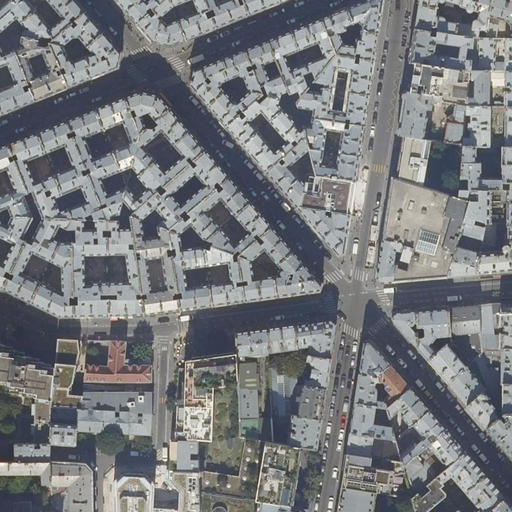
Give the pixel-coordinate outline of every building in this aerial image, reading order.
[(9,0),(0,8),(0,31),(2,32),(18,19),(21,23),(36,11),(26,0),(46,0),(47,1),(48,0),(9,0)] [(48,0),(47,1),(62,19),(51,28),(36,11),(21,23),(26,29),(23,32),(22,37),(38,41),(44,36),(45,37),(50,38),(51,37),(54,40),(86,12),(76,0),(48,0)] [(115,0),(126,12),(137,25),(165,0),(115,0)] [(161,18),(173,7),(170,0),(165,0),(137,25),(152,42),(158,44),(170,47),(175,45),(186,41),(178,21),(167,25),(161,18)] [(170,0),(173,7),(190,0),(193,0),(199,12),(178,21),(186,41),(201,35),(216,29),(205,0),(170,0)] [(205,0),(216,29),(233,22),(249,15),(243,0),(205,0)] [(279,0),(243,0),(249,15),(265,9),(280,3),(279,0)] [(347,8),(353,24),(356,23),(357,25),(358,24),(359,24),(360,24),(361,24),(362,25),(361,31),(355,30),(350,36),(360,38),(360,39),(359,38),(358,38),(357,39),(356,40),(353,40),(353,43),(355,43),(355,46),(344,44),(336,54),(335,55),(374,61),(376,50),(380,20),(383,1),(382,0),(367,0),(360,3),(347,8)] [(418,0),(416,17),(414,29),(456,35),(461,0),(418,0)] [(487,31),(491,0),(461,0),(456,35),(473,37),(478,38),(479,30),(487,31)] [(511,0),(491,0),(487,31),(486,39),(495,39),(496,39),(501,21),(507,22),(510,28),(510,39),(511,39),(511,0)] [(334,13),(321,18),(336,54),(344,44),(340,34),(342,33),(343,35),(345,34),(344,32),(345,32),(346,31),(346,30),(347,28),(347,31),(354,28),(353,24),(347,8),(334,13)] [(96,23),(86,12),(54,40),(50,43),(63,46),(74,37),(75,37),(76,38),(77,38),(78,38),(79,37),(87,47),(104,32),(96,23)] [(267,40),(276,60),(281,74),(288,92),(289,94),(298,91),(300,97),(306,91),(308,88),(303,75),(312,71),(315,79),(335,55),(336,54),(321,18),(307,24),(279,35),(267,40)] [(473,37),(456,35),(414,29),(412,47),(409,63),(415,63),(470,71),(473,37)] [(104,32),(87,47),(93,54),(85,57),(89,67),(85,68),(90,79),(104,74),(118,68),(122,53),(115,44),(104,32)] [(32,81),(34,87),(30,88),(35,101),(52,95),(68,88),(63,75),(60,69),(50,45),(45,47),(41,47),(38,41),(22,37),(21,42),(23,47),(14,50),(27,83),(32,81)] [(486,39),(478,38),(477,71),(511,71),(511,39),(510,39),(505,39),(505,63),(495,63),(495,39),(486,39)] [(255,45),(244,49),(260,88),(262,94),(269,96),(281,99),(282,94),(288,92),(281,74),(270,79),(264,65),(276,60),(267,40),(255,45)] [(50,43),(50,45),(60,69),(64,67),(66,73),(63,75),(68,88),(79,84),(90,79),(85,68),(89,67),(85,57),(73,62),(72,61),(71,60),(70,60),(69,60),(63,46),(50,43)] [(0,46),(0,68),(8,65),(16,84),(0,90),(0,109),(2,115),(17,109),(35,101),(30,88),(27,83),(14,50),(3,54),(0,46)] [(260,88),(244,49),(232,54),(212,62),(194,70),(190,86),(200,97),(214,114),(226,127),(257,99),(262,94),(260,88)] [(306,91),(300,97),(296,102),(298,108),(313,111),(312,119),(364,126),(366,114),(371,81),(374,61),(335,55),(315,79),(313,82),(324,84),(323,89),(321,89),(320,93),(306,91)] [(469,80),(470,71),(415,63),(415,64),(412,78),(410,92),(441,97),(440,102),(457,105),(467,107),(468,98),(469,80)] [(511,71),(477,71),(470,71),(469,80),(474,80),(474,87),(472,87),(472,91),(474,91),(474,98),(468,98),(467,107),(489,107),(489,86),(504,86),(504,104),(501,103),(500,103),(494,102),(494,107),(511,107),(511,71)] [(159,95),(141,91),(137,92),(125,97),(139,135),(131,167),(139,176),(156,161),(144,147),(161,132),(173,146),(190,131),(180,119),(162,99),(159,95)] [(440,103),(440,102),(441,97),(410,92),(405,92),(401,119),(398,135),(403,136),(423,139),(426,119),(430,120),(430,119),(433,117),(434,114),(432,111),(431,111),(432,105),(435,102),(440,103)] [(279,105),(281,99),(269,96),(260,103),(257,99),(226,127),(234,137),(254,159),(265,172),(306,138),(303,128),(300,131),(296,125),(279,105)] [(109,104),(95,109),(104,131),(123,123),(130,141),(128,145),(113,152),(121,172),(131,167),(139,135),(125,97),(109,104)] [(466,115),(467,107),(457,105),(455,117),(454,118),(453,123),(448,122),(447,123),(444,143),(463,146),(464,138),(466,115)] [(463,146),(476,147),(481,147),(497,147),(501,147),(511,147),(511,107),(494,107),(489,107),(467,107),(466,115),(470,115),(470,124),(468,123),(468,130),(470,130),(470,138),(464,138),(463,146)] [(81,115),(66,121),(106,220),(107,220),(112,220),(113,216),(120,214),(123,200),(127,186),(108,195),(102,180),(121,172),(113,152),(94,159),(85,138),(104,131),(95,109),(81,115)] [(338,179),(350,181),(356,182),(357,172),(361,146),(364,126),(312,119),(310,127),(302,126),(303,128),(306,138),(309,150),(316,175),(330,178),(330,173),(338,174),(338,179)] [(51,127),(37,133),(46,154),(65,146),(74,167),(54,175),(63,195),(82,187),(88,201),(68,209),(72,219),(85,219),(87,219),(86,217),(92,214),(95,220),(96,220),(106,220),(66,121),(51,127)] [(190,131),(173,146),(183,157),(165,172),(156,161),(139,176),(138,177),(148,189),(137,199),(127,186),(123,200),(134,214),(158,192),(155,189),(161,184),(164,187),(206,150),(198,141),(190,131)] [(23,138),(8,144),(28,193),(32,191),(43,218),(72,219),(68,209),(61,212),(56,198),(63,195),(54,175),(35,183),(27,162),(46,154),(37,133),(23,138)] [(431,141),(423,139),(403,136),(403,137),(400,156),(396,179),(423,187),(431,141)] [(289,167),(309,150),(306,138),(265,172),(278,188),(296,208),(298,207),(300,200),(305,185),(289,167)] [(0,147),(0,172),(7,170),(15,191),(0,196),(0,207),(1,210),(8,208),(12,217),(33,217),(24,195),(28,193),(8,144),(0,147)] [(476,162),(476,147),(463,146),(460,179),(468,179),(468,191),(501,191),(502,191),(502,183),(510,183),(509,191),(511,191),(511,147),(501,147),(501,178),(481,178),(481,162),(476,162)] [(180,215),(185,210),(188,214),(230,177),(217,163),(206,150),(164,187),(167,191),(162,196),(159,192),(158,192),(134,214),(131,216),(142,220),(156,209),(165,219),(157,226),(158,226),(169,230),(183,218),(180,215)] [(352,203),(356,182),(350,181),(349,186),(312,180),(313,175),(309,175),(306,201),(300,200),(298,207),(296,208),(318,233),(338,256),(345,254),(347,236),(352,203)] [(240,189),(230,177),(188,214),(191,217),(186,222),(183,219),(169,230),(180,234),(192,225),(204,239),(208,240),(221,229),(206,212),(220,200),(235,216),(251,202),(240,189)] [(423,187),(396,179),(392,177),(386,213),(382,240),(400,243),(402,246),(401,251),(397,264),(392,283),(418,281),(447,278),(469,201),(459,198),(423,187)] [(501,202),(501,191),(468,191),(459,190),(459,198),(469,201),(447,278),(464,276),(478,275),(477,263),(479,253),(465,249),(466,245),(464,241),(464,240),(465,235),(482,240),(486,224),(497,224),(499,224),(499,216),(491,216),(491,202),(501,202)] [(511,191),(509,191),(502,191),(501,191),(501,202),(506,202),(506,209),(503,209),(503,216),(499,216),(499,224),(506,224),(511,224),(511,191)] [(251,202),(235,216),(249,233),(236,245),(221,229),(208,240),(214,243),(212,247),(238,257),(272,227),(261,213),(251,202)] [(158,226),(159,236),(145,238),(142,220),(131,216),(133,229),(145,315),(164,313),(180,311),(173,256),(168,257),(167,249),(172,249),(172,248),(169,230),(158,226)] [(33,217),(12,217),(7,226),(0,223),(0,237),(13,243),(3,264),(0,262),(0,287),(3,289),(26,242),(22,240),(33,217)] [(68,228),(72,219),(43,218),(30,244),(26,242),(3,289),(15,295),(31,303),(41,282),(22,273),(33,253),(51,262),(61,242),(54,238),(60,226),(67,229),(68,228)] [(85,229),(85,219),(72,219),(68,228),(68,229),(77,229),(77,243),(73,243),(74,317),(92,317),(110,316),(109,283),(93,283),(91,285),(85,285),(84,256),(108,255),(107,238),(107,237),(103,237),(103,230),(107,230),(107,220),(106,220),(96,220),(96,229),(85,229)] [(118,220),(112,220),(107,220),(107,230),(112,230),(112,237),(107,238),(108,255),(126,255),(130,282),(109,283),(110,316),(126,316),(145,315),(133,229),(120,229),(119,220),(118,220)] [(511,224),(506,224),(506,226),(507,226),(507,237),(504,237),(504,245),(503,245),(502,245),(501,247),(501,248),(501,250),(501,251),(483,252),(484,246),(494,247),(497,224),(486,224),(482,240),(479,253),(477,263),(478,275),(503,273),(511,272),(511,224)] [(272,227),(238,257),(251,262),(264,250),(281,269),(280,270),(279,271),(279,272),(278,273),(278,274),(278,275),(279,275),(274,276),(277,297),(293,295),(320,291),(322,284),(307,266),(283,238),(272,227)] [(180,234),(169,230),(172,248),(176,248),(177,255),(173,256),(180,311),(196,308),(212,306),(209,285),(187,288),(185,269),(207,266),(205,249),(200,247),(182,250),(180,234)] [(400,243),(382,240),(379,258),(376,278),(382,284),(387,283),(392,283),(397,264),(393,263),(396,250),(401,251),(402,246),(400,243)] [(73,242),(61,242),(51,262),(62,268),(62,293),(41,282),(31,303),(47,311),(60,317),(74,317),(73,243),(73,242)] [(211,251),(205,249),(207,266),(228,263),(231,282),(209,285),(212,306),(228,304),(261,299),(277,297),(274,276),(254,279),(251,262),(238,257),(212,247),(211,251)] [(511,302),(501,303),(478,305),(482,349),(511,348),(511,302)] [(463,307),(448,308),(450,335),(451,340),(445,346),(428,361),(438,372),(447,383),(466,367),(451,349),(454,346),(472,363),(475,360),(482,354),(482,349),(478,305),(463,307)] [(426,310),(417,310),(417,327),(424,327),(424,336),(417,337),(418,349),(421,353),(428,361),(445,346),(437,336),(450,335),(448,308),(438,309),(426,310)] [(417,330),(417,327),(417,310),(406,311),(395,312),(392,319),(402,331),(418,349),(417,337),(417,334),(417,330)] [(295,325),(298,349),(310,347),(309,356),(331,359),(334,342),(336,325),(331,320),(311,323),(295,325)] [(281,327),(268,329),(269,353),(284,351),(284,353),(287,353),(287,350),(290,350),(290,355),(299,355),(299,359),(303,359),(303,355),(299,355),(298,349),(295,325),(281,327)] [(244,356),(269,353),(268,329),(250,331),(236,333),(237,353),(238,382),(241,437),(247,438),(258,440),(259,433),(264,432),(274,434),(273,423),(272,419),(272,418),(259,418),(257,390),(259,389),(259,374),(257,374),(256,363),(252,363),(251,361),(245,361),(244,356)] [(78,409),(81,409),(82,397),(67,396),(68,383),(75,366),(76,340),(67,340),(58,340),(55,370),(52,407),(78,409)] [(85,381),(152,381),(152,373),(152,365),(137,365),(128,359),(127,359),(126,359),(126,360),(125,361),(125,342),(121,342),(110,341),(109,368),(86,367),(85,381)] [(361,359),(359,374),(377,376),(392,364),(384,356),(371,341),(364,343),(361,359)] [(0,379),(10,381),(9,390),(37,394),(37,397),(36,397),(34,443),(51,443),(52,423),(52,419),(52,407),(55,370),(54,369),(41,367),(41,363),(29,361),(29,357),(20,356),(15,355),(15,350),(3,349),(3,344),(0,343),(0,379)] [(511,348),(482,349),(482,354),(486,366),(492,366),(492,356),(502,356),(501,376),(498,376),(498,369),(488,369),(493,384),(499,384),(502,384),(511,383),(511,348)] [(238,382),(237,353),(218,356),(194,359),(186,360),(187,368),(178,368),(178,392),(185,392),(185,399),(178,399),(176,430),(187,431),(187,439),(199,440),(211,440),(213,386),(238,382)] [(486,366),(482,354),(475,360),(487,389),(493,384),(488,369),(486,366)] [(309,356),(303,355),(303,359),(302,361),(310,362),(312,367),(313,367),(312,376),(313,377),(313,379),(309,380),(300,378),(299,385),(326,390),(329,375),(331,359),(309,356)] [(392,364),(377,376),(379,383),(383,382),(386,386),(385,387),(385,388),(391,395),(389,397),(388,395),(384,399),(384,401),(386,408),(411,387),(401,375),(392,364)] [(300,378),(300,373),(302,366),(302,365),(270,369),(272,418),(272,419),(292,414),(322,419),(324,406),(326,390),(299,385),(300,378)] [(467,367),(466,367),(447,383),(457,394),(467,406),(486,390),(467,367)] [(377,376),(359,374),(357,389),(354,403),(386,408),(384,401),(377,400),(376,398),(377,391),(377,390),(377,389),(376,388),(375,388),(374,387),(375,384),(376,382),(379,383),(377,376)] [(511,383),(502,384),(502,401),(494,407),(489,402),(501,392),(499,390),(499,384),(493,384),(487,389),(486,390),(467,406),(476,417),(486,429),(504,414),(511,414),(511,383)] [(411,387),(386,408),(389,418),(390,422),(393,421),(392,418),(402,409),(401,410),(402,411),(402,412),(404,413),(405,414),(401,417),(409,427),(430,410),(420,398),(411,387)] [(83,391),(82,397),(81,409),(89,409),(92,409),(105,410),(115,410),(121,411),(130,411),(135,411),(141,412),(152,412),(152,407),(152,392),(83,391)] [(386,408),(354,403),(352,419),(350,433),(373,436),(376,436),(395,439),(392,427),(373,424),(374,416),(389,418),(386,408)] [(78,409),(52,407),(52,419),(78,420),(78,409)] [(88,414),(89,409),(81,409),(78,409),(78,420),(77,425),(77,431),(103,432),(105,410),(92,409),(92,411),(94,411),(93,415),(88,414)] [(115,418),(115,410),(105,410),(103,432),(129,434),(130,411),(121,411),(121,414),(120,414),(119,415),(118,415),(118,416),(118,417),(118,418),(116,418),(115,418)] [(447,429),(438,418),(430,410),(409,427),(395,439),(401,461),(403,467),(447,429)] [(135,418),(135,411),(130,411),(129,434),(151,435),(152,412),(141,412),(140,415),(139,415),(139,417),(138,417),(137,417),(136,417),(135,418)] [(319,435),(322,419),(292,414),(288,444),(301,447),(317,449),(319,435)] [(511,414),(504,414),(486,429),(499,443),(511,458),(511,414)] [(77,425),(52,423),(51,443),(51,444),(76,445),(77,431),(77,425)] [(457,440),(447,429),(403,467),(412,499),(445,470),(443,468),(440,470),(428,456),(433,452),(447,468),(467,452),(457,440)] [(176,430),(171,431),(170,470),(200,473),(199,460),(199,440),(187,439),(187,431),(176,430)] [(373,436),(350,433),(348,443),(347,452),(401,461),(395,439),(376,436),(376,440),(384,441),(383,449),(376,447),(376,451),(371,451),(373,436)] [(255,500),(265,441),(258,440),(247,438),(240,476),(205,471),(205,460),(199,460),(200,473),(200,492),(255,500)] [(293,493),(301,447),(288,444),(265,441),(255,500),(291,506),(293,493)] [(51,455),(51,444),(51,443),(34,443),(14,444),(14,445),(15,445),(15,455),(51,455)] [(401,461),(347,452),(345,465),(343,477),(341,488),(386,495),(387,487),(384,486),(385,480),(368,477),(369,468),(385,471),(387,469),(387,468),(392,468),(388,495),(412,499),(403,467),(401,461)] [(445,470),(412,499),(415,511),(488,511),(506,497),(505,497),(494,484),(485,473),(467,452),(447,468),(445,470)] [(51,459),(51,455),(15,455),(16,460),(16,463),(51,462),(51,459)] [(0,475),(30,475),(42,475),(43,485),(46,485),(46,488),(51,488),(51,486),(52,486),(52,493),(52,511),(41,511),(41,509),(39,507),(33,507),(33,503),(15,504),(15,505),(15,508),(15,511),(90,511),(91,506),(90,498),(90,472),(85,466),(66,465),(53,464),(51,464),(51,462),(33,463),(16,463),(5,464),(6,463),(3,463),(3,464),(0,463),(0,475)] [(201,511),(200,492),(200,473),(170,470),(167,471),(130,468),(121,468),(113,476),(113,511),(201,511)] [(496,483),(494,484),(505,497),(507,495),(496,483)] [(386,495),(341,488),(339,503),(337,511),(415,511),(412,499),(388,495),(386,495)] [(307,511),(308,509),(291,506),(255,500),(200,492),(201,511),(307,511)] [(511,511),(511,504),(506,497),(488,511),(511,511)]
